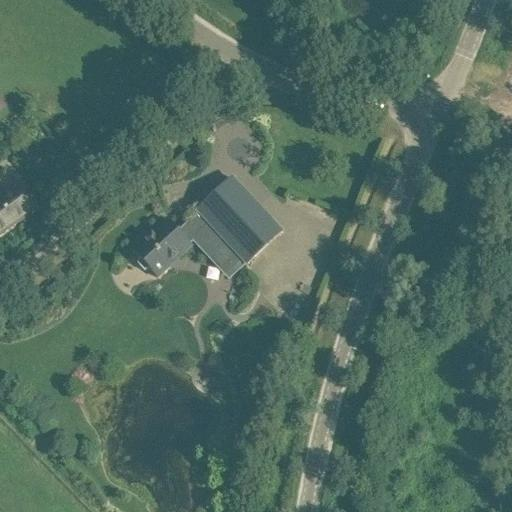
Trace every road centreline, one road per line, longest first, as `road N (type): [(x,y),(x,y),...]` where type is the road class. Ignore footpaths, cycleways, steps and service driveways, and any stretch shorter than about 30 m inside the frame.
road 1 (unclassified): [(305,511),(348,334),(433,117)]
road 2 (unclassified): [(253,67),(0,292)]
road 3 (unclassified): [(253,67),(433,117)]
road 4 (unclassified): [(433,117),(484,0)]
road 5 (unclassified): [(153,0),(253,67)]
